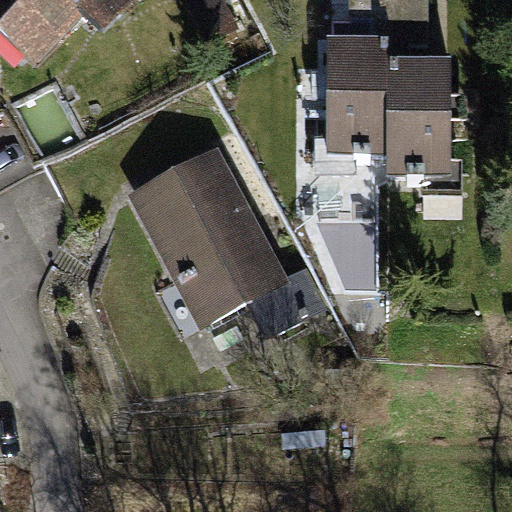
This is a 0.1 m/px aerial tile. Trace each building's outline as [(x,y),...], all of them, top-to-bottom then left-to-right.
[(0,0),(0,52),(10,42),(29,60),(77,10),(102,34),(134,0),(0,0)] [(352,0),(353,30),(391,30),(390,51),(427,51),(426,0),(352,0)] [(390,51),(331,52),(332,160),(391,160),(391,72),(390,51)] [(450,71),(391,72),(391,160),(391,180),(451,180),(450,71)] [(215,164),(141,204),(208,327),(249,304),(269,341),(320,313),(301,277),(282,287),(215,164)]
